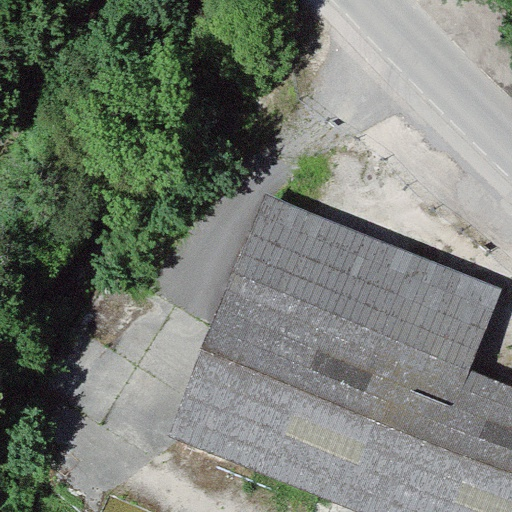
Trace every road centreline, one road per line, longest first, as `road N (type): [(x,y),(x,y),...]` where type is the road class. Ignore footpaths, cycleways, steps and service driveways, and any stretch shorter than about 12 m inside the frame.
road 1 (secondary): [(370,0),(511,138)]
road 2 (track): [(85,0),(0,128)]
